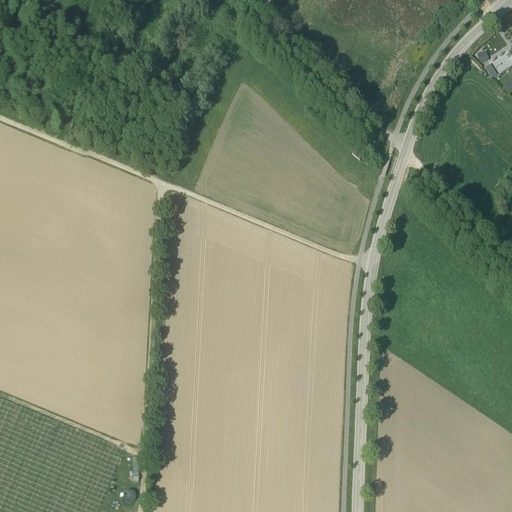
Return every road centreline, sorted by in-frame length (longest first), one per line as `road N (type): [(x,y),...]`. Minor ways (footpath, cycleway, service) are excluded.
road 1 (unclassified): [(371,265),(0,114)]
road 2 (track): [(255,0),(511,257)]
road 3 (track): [(165,182),(147,511)]
road 4 (tertiary): [(357,511),(371,265)]
road 5 (tertiary): [(400,160),(429,84),(507,0)]
